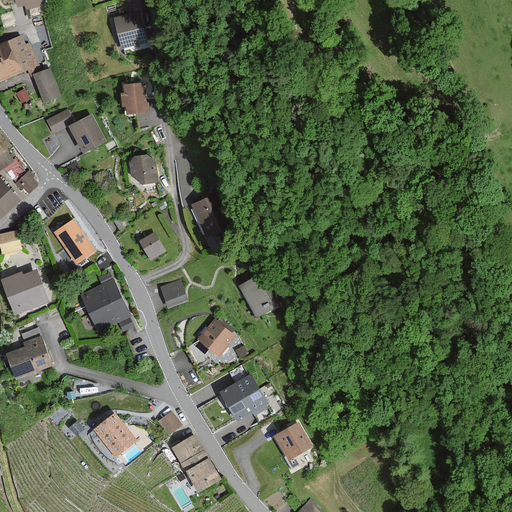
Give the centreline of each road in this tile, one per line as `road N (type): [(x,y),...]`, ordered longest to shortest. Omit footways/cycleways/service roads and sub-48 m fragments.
road 1 (residential): [(150,0),(184,257),(134,281)]
road 2 (residential): [(134,281),(73,192),(0,114)]
road 3 (residential): [(46,327),(69,368),(158,393),(179,391)]
road 4 (residential): [(261,511),(179,391)]
